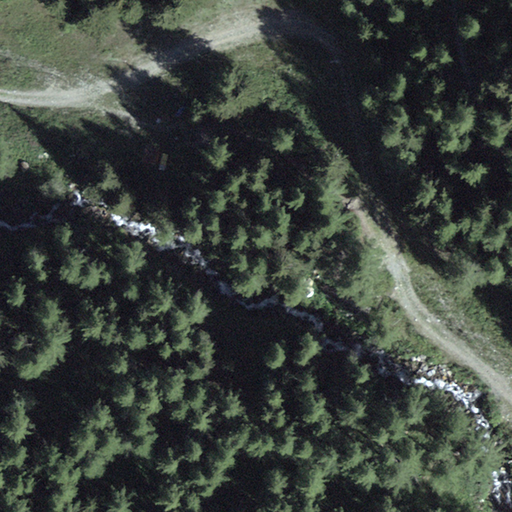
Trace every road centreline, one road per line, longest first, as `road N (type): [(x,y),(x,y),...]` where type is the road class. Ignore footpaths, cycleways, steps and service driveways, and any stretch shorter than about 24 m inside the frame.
road 1 (track): [(511,393),(427,316),(310,0)]
road 2 (track): [(284,0),(132,116),(0,91)]
